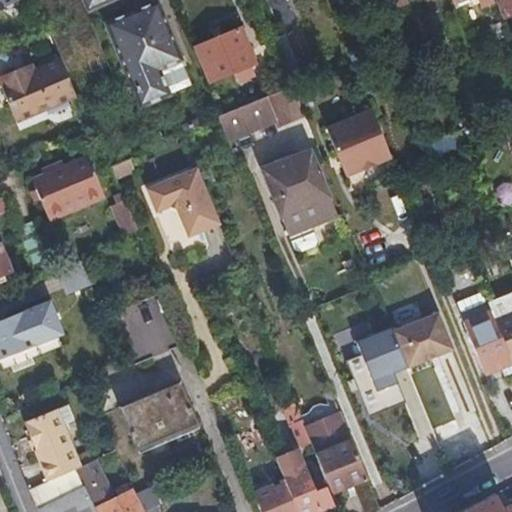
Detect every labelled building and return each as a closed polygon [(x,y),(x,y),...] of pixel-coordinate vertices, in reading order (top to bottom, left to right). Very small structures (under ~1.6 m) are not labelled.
[(0,0),(0,8),(7,6),(6,4),(16,0),(0,0)] [(118,0),(82,0),(89,14),(118,0)] [(433,0),(438,12),(455,5),(452,0),(433,0)] [(511,15),(511,0),(499,0),(507,17),(511,15)] [(183,59),(159,2),(107,24),(142,107),(172,94),(162,68),(183,59)] [(506,35),(500,23),(491,27),(496,40),(506,35)] [(197,47),(211,82),(236,72),(240,82),(250,78),(248,74),(253,72),(251,66),(256,64),(241,28),(197,47)] [(286,34),(274,39),(293,85),(305,81),(286,34)] [(357,69),(362,82),(394,67),(389,54),(357,69)] [(0,77),(0,82),(17,122),(77,96),(61,59),(33,71),(22,76),(19,69),(0,77)] [(162,68),(172,94),(194,85),(183,59),(162,68)] [(19,69),(22,76),(33,71),(30,64),(19,69)] [(278,121),(275,122),(278,130),(307,118),(294,86),(269,96),(278,121)] [(278,121),(269,96),(220,115),(218,116),(228,141),(275,122),(278,121)] [(329,130),(348,177),(393,159),(374,112),(329,130)] [(433,161),(454,150),(447,135),(425,147),(433,161)] [(311,150),(306,152),(312,167),(317,165),(311,150)] [(289,236),(338,216),(317,165),(312,167),(306,152),(262,168),(289,236)] [(32,180),(48,217),(104,193),(88,156),(65,166),(44,175),(32,180)] [(41,168),(44,175),(65,166),(62,159),(41,168)] [(136,172),(131,159),(112,167),(117,180),(136,172)] [(221,224),(198,168),(147,189),(156,212),(171,206),(176,208),(189,237),(221,224)] [(5,197),(0,199),(0,213),(10,209),(5,197)] [(138,229),(126,201),(113,206),(125,234),(138,229)] [(53,273),(33,221),(17,228),(37,280),(46,277),(53,273)] [(367,249),(382,238),(372,225),(357,236),(367,249)] [(294,252),(314,242),(308,229),(288,239),(294,252)] [(0,282),(7,280),(4,275),(12,272),(0,243),(0,282)] [(37,280),(15,289),(24,311),(0,320),(0,360),(37,345),(34,339),(65,326),(46,277),(37,280)] [(425,281),(381,299),(395,334),(440,316),(425,281)] [(134,366),(186,344),(165,292),(110,314),(128,356),(134,366)] [(485,374),(511,363),(511,360),(496,319),(485,294),(457,305),(485,374)] [(511,312),(496,319),(511,360),(511,312)] [(405,368),(391,329),(357,342),(375,392),(398,384),(394,372),(405,368)] [(197,424),(180,383),(121,407),(138,448),(197,424)] [(294,403),(283,408),(300,448),(312,444),(305,427),(302,420),(301,420),(294,403)] [(312,424),(305,427),(312,444),(332,492),(353,484),(364,511),(377,511),(381,510),(340,412),(336,403),(329,406),(328,405),(327,405),(325,405),(323,405),(321,405),(319,405),(318,406),(316,406),(315,407),(313,408),(312,409),(311,410),(310,412),(309,413),(308,414),(312,424)] [(58,409),(25,421),(50,480),(77,469),(82,467),(58,409)] [(82,467),(80,468),(98,507),(100,511),(145,511),(136,493),(134,489),(117,497),(97,460),(82,467)] [(316,464),(284,478),(286,481),(298,511),(315,511),(333,505),(316,464)] [(39,511),(97,511),(96,508),(77,469),(50,480),(29,489),(38,509),(39,511)] [(298,511),(286,481),(255,493),(262,511),(298,511)] [(159,505),(150,486),(136,493),(145,511),(154,511),(153,509),(159,505)] [(503,511),(495,494),(461,511),(503,511)]
